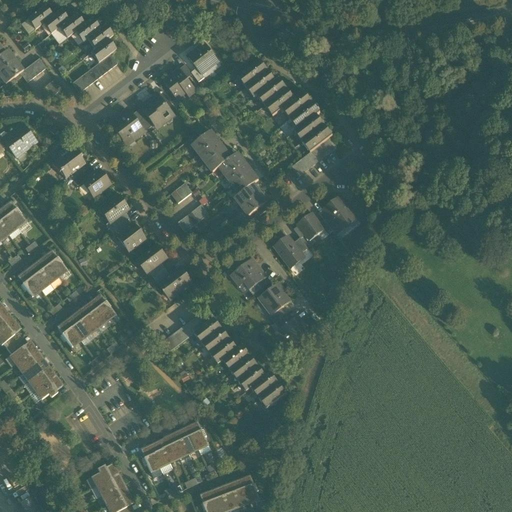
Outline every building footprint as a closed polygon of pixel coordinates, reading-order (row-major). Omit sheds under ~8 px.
[(34,32),(42,26),(52,19),(44,9),(37,14),(29,20),(27,22),(34,32)] [(27,17),(29,20),(37,14),(34,11),(27,17)] [(60,13),(52,19),(42,26),(50,37),(51,36),(58,30),(68,23),(60,13)] [(76,17),(68,23),(58,30),(66,41),(74,35),(83,27),(76,17)] [(91,21),(83,27),(74,35),(82,45),(87,41),(99,32),(91,21)] [(34,32),(27,22),(21,26),(28,37),(34,32)] [(104,28),(99,32),(87,41),(95,51),(107,42),(112,38),(104,28)] [(58,30),(51,36),(58,46),(66,41),(58,30)] [(115,52),(107,42),(95,51),(90,55),(98,65),(100,64),(105,60),(110,56),(115,52)] [(27,44),(21,48),(25,53),(31,48),(27,44)] [(197,70),(202,76),(201,74),(217,63),(218,64),(219,64),(204,45),(196,51),(197,53),(189,59),(188,57),(187,57),(197,70)] [(7,52),(3,54),(0,56),(0,73),(15,62),(7,52)] [(110,56),(105,60),(112,69),(117,66),(110,56)] [(39,60),(34,64),(41,73),(46,70),(39,60)] [(108,73),(112,69),(105,60),(100,64),(108,73)] [(23,72),(15,62),(0,73),(0,79),(5,86),(19,75),(23,72)] [(241,77),(249,88),(269,72),(261,62),(241,77)] [(201,74),(202,76),(218,64),(217,63),(201,74)] [(36,77),(41,73),(34,64),(29,68),(36,77)] [(103,77),(108,73),(100,64),(98,65),(96,67),(103,77)] [(63,67),(57,71),(61,76),(67,72),(63,67)] [(98,80),(103,77),(96,67),(91,71),(98,80)] [(187,80),(192,76),(193,76),(191,74),(186,67),(180,71),(187,80)] [(32,81),(36,77),(29,68),(28,69),(24,71),(32,81)] [(197,70),(191,74),(193,76),(192,76),(199,84),(204,80),(202,76),(197,70)] [(27,84),(32,81),(24,71),(23,72),(19,75),(27,84)] [(93,84),(98,80),(91,71),(86,74),(93,84)] [(164,83),(177,100),(185,93),(189,97),(196,92),(187,80),(180,71),(164,83)] [(257,97),(260,95),(277,83),(269,72),(249,88),(257,98),(257,97)] [(88,88),(93,84),(86,74),(81,78),(88,88)] [(238,79),(246,90),(249,88),(241,77),(238,79)] [(84,91),(88,88),(81,78),(76,82),(84,91)] [(260,95),(268,106),(288,91),(280,80),(277,83),(260,95)] [(54,81),(50,84),(57,94),(62,90),(54,81)] [(79,95),(84,91),(76,82),(72,85),(79,95)] [(52,98),(57,94),(50,84),(45,88),(52,98)] [(257,98),(249,88),(246,90),(254,100),(257,98)] [(283,110),(285,109),(295,101),(288,91),(268,106),(276,116),(283,110)] [(285,109),(293,119),(313,104),(305,94),(295,101),(285,109)] [(257,97),(265,108),(268,106),(260,95),(257,97)] [(140,110),(153,127),(161,120),(165,125),(174,118),(157,96),(140,109),(140,110)] [(205,107),(209,112),(215,108),(211,102),(205,107)] [(293,119),(301,129),(317,116),(321,114),(313,104),(293,119)] [(276,116),(268,106),(265,108),(273,118),(276,116)] [(283,110),(291,121),(293,119),(285,109),(283,110)] [(140,110),(136,113),(148,130),(153,127),(140,110)] [(109,125),(122,142),(131,136),(134,141),(144,134),(131,117),(127,111),(109,125)] [(144,134),(148,130),(136,113),(131,117),(144,134)] [(298,132),(305,142),(325,127),(317,116),(301,129),(298,131),(298,132)] [(301,129),(293,119),(291,121),(298,131),(301,129)] [(161,120),(153,127),(157,131),(165,125),(161,120)] [(7,146),(16,158),(24,153),(36,143),(23,126),(14,133),(14,134),(10,137),(9,136),(3,141),(7,146)] [(333,137),(325,127),(305,142),(313,152),(315,151),(320,147),(325,144),(330,140),(333,137)] [(192,147),(199,156),(218,142),(211,132),(192,147)] [(295,134),(303,144),(305,142),(298,132),(295,134)] [(126,147),(134,141),(131,136),(122,142),(126,147)] [(330,140),(325,144),(332,153),(337,150),(330,140)] [(225,151),(218,142),(199,156),(206,165),(225,151)] [(313,152),(305,142),(303,144),(311,154),(313,152)] [(328,157),(332,153),(325,144),(320,147),(328,157)] [(323,160),(328,157),(320,147),(315,151),(323,160)] [(64,180),(64,181),(69,178),(85,165),(80,159),(82,158),(74,148),(51,166),(58,175),(59,174),(61,173),(65,179),(64,180)] [(231,160),(225,151),(206,165),(213,174),(219,169),(231,160)] [(318,164),(323,160),(315,151),(313,152),(311,154),(318,164)] [(24,153),(16,158),(21,165),(29,159),(24,153)] [(313,168),(318,164),(311,154),(306,158),(313,168)] [(238,155),(231,160),(219,169),(226,178),(245,164),(238,155)] [(308,171),(313,168),(306,158),(301,162),(308,171)] [(304,175),(308,171),(301,162),(296,165),(304,175)] [(252,173),(245,164),(226,178),(233,187),(252,173)] [(69,178),(73,182),(89,170),(85,165),(69,178)] [(299,179),(304,175),(296,165),(292,169),(299,179)] [(90,169),(89,170),(73,182),(77,188),(81,184),(81,183),(93,174),(90,169)] [(91,200),(94,201),(101,195),(101,193),(110,186),(103,177),(102,178),(97,171),(93,174),(81,183),(81,184),(90,195),(89,198),(91,200)] [(258,182),(252,173),(233,187),(240,196),(254,185),(258,182)] [(185,185),(181,188),(188,198),(193,194),(190,191),(185,185)] [(260,194),(254,185),(240,196),(235,200),(242,209),(260,194)] [(183,201),(188,198),(181,188),(176,192),(183,201)] [(178,205),(183,201),(176,192),(171,196),(178,205)] [(268,204),(260,194),(242,209),(249,218),(256,212),(266,205),(268,204)] [(194,195),(188,198),(191,204),(197,201),(194,195)] [(110,222),(111,223),(123,214),(128,210),(117,196),(100,209),(110,222)] [(199,203),(202,206),(203,208),(209,203),(205,198),(199,203)] [(341,233),(341,234),(357,221),(340,199),(324,212),(338,229),(341,233)] [(11,205),(2,211),(17,230),(25,223),(20,216),(21,215),(17,209),(15,210),(11,205)] [(256,212),(260,217),(270,210),(266,205),(256,212)] [(372,211),(368,205),(363,214),(369,218),(372,211)] [(197,210),(204,219),(209,216),(203,208),(202,206),(197,210)] [(192,213),(199,223),(204,219),(197,210),(192,213)] [(0,225),(8,236),(17,230),(2,211),(0,212),(0,225)] [(319,215),(324,221),(333,233),(338,229),(324,212),(319,215)] [(192,213),(187,217),(195,227),(199,223),(192,213)] [(111,233),(114,231),(127,221),(128,220),(123,214),(111,223),(110,222),(105,226),(111,233)] [(306,236),(309,240),(317,235),(318,237),(325,232),(320,225),(312,215),(298,226),(299,227),(306,236)] [(195,227),(187,217),(183,221),(182,221),(190,230),(195,227)] [(130,226),(127,221),(114,231),(118,236),(130,226)] [(185,234),(190,230),(182,221),(178,224),(185,234)] [(329,236),(333,233),(324,221),(320,225),(325,232),(329,236)] [(357,221),(341,234),(345,239),(361,226),(357,221)] [(25,223),(17,230),(20,235),(21,236),(30,229),(25,223)] [(0,242),(8,236),(0,225),(0,242)] [(116,237),(128,253),(144,240),(132,225),(130,226),(118,236),(116,237)] [(294,231),(301,240),(306,236),(299,227),(294,231)] [(12,241),(20,235),(17,230),(8,236),(12,241)] [(325,232),(318,237),(323,242),(329,237),(329,236),(325,232)] [(311,243),(318,237),(317,235),(309,240),(311,243)] [(275,249),(289,268),(295,264),(296,266),(305,259),(301,254),(294,245),(289,239),(284,243),(283,242),(275,249)] [(294,245),(301,254),(303,253),(303,254),(308,250),(301,240),(294,245)] [(28,254),(38,248),(36,244),(26,249),(28,254)] [(138,260),(149,274),(149,273),(161,264),(167,260),(156,246),(138,260)] [(52,254),(43,260),(57,279),(66,272),(61,265),(62,264),(58,258),(56,260),(52,254)] [(78,262),(80,269),(87,266),(85,259),(78,262)] [(49,286),(57,279),(43,260),(35,267),(49,286)] [(250,291),(250,292),(258,286),(268,278),(253,260),(230,277),(237,286),(243,282),(245,285),(250,291)] [(149,273),(155,280),(167,272),(167,271),(161,264),(149,273)] [(328,270),(331,275),(337,271),(333,266),(328,270)] [(40,292),(49,286),(35,267),(26,273),(40,292)] [(167,291),(173,299),(193,284),(181,268),(170,276),(158,285),(164,293),(167,291)] [(66,272),(57,279),(61,284),(70,277),(66,272)] [(170,276),(167,272),(155,280),(158,285),(170,276)] [(32,299),(40,292),(26,273),(18,280),(22,286),(20,287),(25,293),(26,291),(32,299)] [(273,315),(274,316),(281,310),(291,303),(282,291),(284,290),(279,284),(258,300),(263,306),(265,305),(273,315)] [(245,285),(239,289),(244,296),(249,292),(250,291),(245,285)] [(249,292),(253,297),(262,290),(258,286),(250,292),(250,291),(249,292)] [(70,303),(79,297),(76,292),(67,299),(70,303)] [(100,298),(91,304),(105,323),(114,316),(109,309),(110,308),(106,302),(104,303),(100,298)] [(97,330),(105,323),(91,304),(83,311),(97,330)] [(269,318),(275,325),(286,317),(281,310),(274,316),(273,315),(269,318)] [(88,336),(97,330),(83,311),(78,315),(77,313),(73,316),(88,336)] [(202,314),(197,318),(205,327),(209,324),(202,314)] [(0,320),(0,334),(12,324),(6,315),(0,320)] [(80,342),(88,336),(73,316),(69,318),(71,320),(66,324),(80,342)] [(290,323),(286,317),(275,325),(279,332),(290,323)] [(200,331),(205,327),(197,318),(193,321),(200,331)] [(285,340),(291,349),(309,335),(296,318),(290,323),(279,332),(276,334),(282,342),(285,340)] [(201,344),(202,346),(222,330),(214,320),(209,324),(205,327),(200,331),(195,334),(194,335),(198,340),(200,338),(204,342),(201,344)] [(195,334),(200,331),(193,321),(188,325),(195,334)] [(97,330),(101,335),(109,328),(105,323),(97,330)] [(3,346),(7,351),(20,341),(16,335),(19,332),(12,324),(0,334),(0,345),(1,347),(3,346)] [(71,349),(80,342),(66,324),(57,330),(61,336),(60,337),(64,343),(66,342),(71,349)] [(194,335),(195,334),(188,325),(183,329),(190,338),(194,335)] [(186,342),(190,338),(183,329),(178,332),(186,342)] [(88,336),(92,341),(101,335),(97,330),(88,336)] [(209,355),(210,356),(230,341),(222,330),(202,346),(206,350),(208,348),(212,353),(209,355)] [(181,345),(186,342),(178,332),(174,336),(181,345)] [(88,336),(80,342),(84,348),(92,341),(88,336)] [(176,349),(181,345),(174,336),(169,339),(176,349)] [(171,353),(176,349),(169,339),(164,343),(171,353)] [(285,340),(282,342),(288,351),(291,349),(285,340)] [(16,366),(16,367),(35,353),(28,344),(24,347),(20,341),(7,351),(11,356),(9,358),(16,366)] [(218,366),(223,362),(238,351),(230,341),(210,356),(214,360),(216,359),(220,363),(217,365),(218,366)] [(167,356),(171,353),(164,343),(159,347),(167,356)] [(230,372),(230,373),(251,357),(243,347),(238,351),(223,362),(226,367),(229,365),(232,370),(230,372)] [(16,367),(22,375),(41,361),(35,353),(16,367)] [(238,382),(239,383),(259,368),(251,357),(230,373),(234,377),(236,375),(240,380),(238,382)] [(16,366),(9,358),(4,361),(11,370),(16,366)] [(22,375),(29,384),(49,369),(47,365),(45,366),(41,361),(22,375)] [(246,393),(251,389),(266,378),(259,368),(239,383),(242,387),(244,386),(248,391),(246,392),(246,393)] [(29,384),(35,392),(54,378),(50,373),(52,372),(49,369),(29,384)] [(182,377),(180,378),(183,384),(190,380),(187,374),(182,377)] [(258,399),(259,400),(279,384),(271,374),(266,378),(251,389),(254,393),(256,392),(260,397),(258,399)] [(29,384),(22,375),(17,379),(24,387),(29,384)] [(61,389),(54,378),(35,392),(41,401),(49,396),(51,399),(57,395),(55,393),(61,389)] [(29,384),(24,387),(23,388),(29,396),(35,392),(29,384)] [(287,395),(279,384),(259,400),(262,404),(265,402),(269,407),(266,409),(267,410),(287,395)] [(35,392),(29,396),(29,397),(35,406),(41,401),(35,392)] [(207,399),(200,404),(204,409),(211,404),(207,399)] [(224,418),(216,424),(220,429),(228,424),(224,418)] [(189,430),(199,451),(209,447),(205,438),(207,437),(204,431),(202,432),(199,425),(189,430)] [(189,456),(199,451),(189,430),(183,433),(182,431),(178,433),(189,456)] [(180,460),(189,456),(178,433),(174,435),(175,436),(169,439),(180,460)] [(170,465),(180,460),(169,439),(164,442),(163,440),(159,442),(170,465)] [(160,470),(170,465),(159,442),(155,444),(156,446),(150,448),(160,470)] [(211,452),(209,447),(199,451),(201,457),(211,452)] [(150,474),(160,470),(150,448),(140,453),(143,460),(142,460),(145,467),(146,466),(150,474)] [(160,470),(163,476),(173,472),(170,465),(160,470)] [(91,479),(96,488),(117,477),(111,466),(105,470),(104,467),(97,471),(99,474),(91,479)] [(219,473),(220,478),(232,473),(230,468),(219,473)] [(160,470),(150,474),(153,480),(163,476),(160,470)] [(216,471),(205,476),(208,482),(218,477),(216,471)] [(96,488),(101,498),(124,486),(122,482),(120,483),(117,477),(96,488)] [(90,492),(96,488),(91,479),(85,482),(90,492)] [(251,479),(241,483),(249,505),(260,501),(257,492),(258,492),(256,485),(254,486),(251,479)] [(240,509),(249,505),(241,483),(231,487),(240,509)] [(101,498),(106,507),(127,496),(124,491),(126,490),(124,486),(101,498)] [(229,511),(231,511),(240,509),(231,487),(225,489),(225,487),(220,489),(229,511)] [(96,488),(90,492),(95,501),(101,498),(96,488)] [(217,511),(229,511),(220,489),(216,490),(217,492),(211,494),(217,511)] [(205,511),(217,511),(211,494),(201,498),(203,505),(202,506),(204,511),(205,511),(206,511),(205,511)] [(129,511),(128,508),(132,506),(127,496),(106,507),(108,511),(129,511)] [(22,504),(26,511),(35,511),(29,500),(22,504)]
